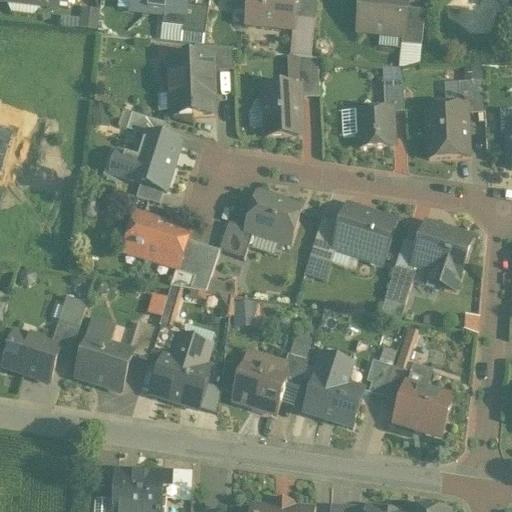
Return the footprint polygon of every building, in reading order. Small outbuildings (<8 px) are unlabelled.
[(0,0),(0,3),(57,10),(58,0),(0,0)] [(71,0),(58,0),(57,10),(67,11),(71,9),(71,0)] [(187,0),(132,0),(131,13),(184,19),(185,19),(187,8),(187,0)] [(249,0),(246,28),(292,33),(293,23),(295,0),(249,0)] [(317,0),(295,0),(293,23),(315,25),(317,0)] [(407,0),(361,0),(357,35),(402,40),(403,40),(406,12),(407,0)] [(208,11),(187,8),(185,19),(184,19),(181,36),(205,39),(208,11)] [(84,10),(82,30),(99,32),(101,12),(84,10)] [(425,14),(406,12),(403,40),(402,40),(401,47),(421,50),(425,14)] [(209,50),(194,48),(194,62),(209,62),(209,50)] [(232,52),(209,50),(209,62),(211,62),(212,73),(233,73),(232,52)] [(317,62),(296,60),(297,92),(299,92),(299,101),(319,100),(317,62)] [(194,62),(169,63),(171,99),(172,120),(181,119),(196,119),(196,118),(213,118),(212,73),(211,62),(209,62),(194,62)] [(482,84),(458,85),(459,110),(465,110),(466,117),(484,116),(482,84)] [(402,85),(383,86),(384,114),(391,114),(392,116),(404,115),(402,85)] [(297,92),(262,93),(264,140),(301,138),(299,101),(299,92),(297,92)] [(459,110),(426,112),(428,162),(468,161),(466,117),(465,110),(459,110)] [(384,114),(357,116),(359,152),(393,150),(392,116),(391,114),(384,114)] [(165,127),(131,116),(126,133),(145,139),(145,138),(160,142),(165,127)] [(0,169),(11,132),(0,128),(0,169)] [(160,142),(145,138),(145,139),(131,184),(165,194),(171,176),(168,175),(177,147),(160,142)] [(275,201),(261,197),(257,199),(247,232),(246,234),(253,237),(289,248),(301,212),(277,205),(275,201)] [(394,226),(348,211),(342,229),(335,252),(336,252),(381,267),(394,226)] [(219,255),(187,245),(190,235),(136,218),(127,247),(137,250),(136,253),(141,255),(140,261),(176,272),(175,276),(194,282),(190,294),(206,297),(219,256),(219,255)] [(342,229),(322,222),(310,260),(331,267),(336,252),(335,252),(342,229)] [(247,232),(229,226),(219,255),(219,256),(244,264),(253,237),(246,234),(247,232)] [(470,242),(425,228),(411,270),(438,278),(435,289),(453,295),(470,242)] [(395,270),(378,323),(399,326),(404,309),(415,276),(395,270)] [(171,291),(160,328),(170,331),(181,293),(171,291)] [(0,329),(9,300),(0,297),(0,329)] [(69,301),(62,326),(79,331),(86,306),(69,301)] [(235,328),(256,328),(256,305),(236,304),(235,328)] [(79,332),(59,325),(51,348),(60,351),(59,355),(70,359),(79,332)] [(158,334),(138,327),(129,355),(133,356),(132,359),(149,364),(150,361),(158,334)] [(160,328),(158,334),(150,361),(163,365),(165,358),(174,361),(181,343),(183,335),(170,331),(160,328)] [(51,348),(15,336),(4,372),(49,387),(59,355),(60,351),(51,348)] [(129,355),(89,342),(77,381),(120,395),(132,359),(133,356),(129,355)] [(210,352),(181,343),(174,361),(165,358),(163,365),(153,398),(198,413),(211,373),(204,371),(210,352)] [(308,366),(287,359),(284,368),(281,379),(287,381),(285,388),(299,392),(308,366)] [(364,394),(348,388),(354,369),(323,359),(304,417),(352,432),(364,394)] [(264,374),(244,367),(232,405),(252,411),(252,410),(275,417),(274,418),(276,419),(285,388),(287,381),(281,379),(284,368),(267,363),(264,374)] [(373,364),(367,385),(372,386),(369,396),(383,400),(392,370),(373,364)] [(433,374),(414,368),(411,376),(408,388),(427,394),(433,374)] [(411,376),(392,370),(383,400),(401,406),(406,387),(408,388),(411,376)] [(408,388),(406,387),(401,406),(395,425),(442,440),(454,403),(427,394),(408,388)] [(175,503),(194,503),(195,473),(176,472),(175,503)] [(159,511),(161,480),(134,479),(134,482),(119,481),(119,478),(117,478),(115,511),(159,511)] [(293,505),(272,503),(272,507),(252,506),(252,508),(254,508),(253,511),(309,511),(312,511),(312,509),(292,508),(293,505)]
